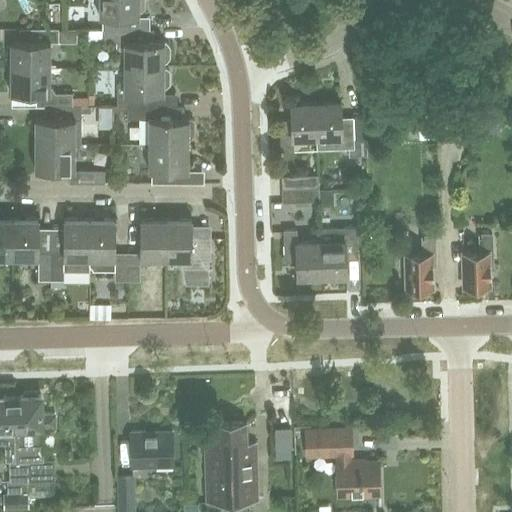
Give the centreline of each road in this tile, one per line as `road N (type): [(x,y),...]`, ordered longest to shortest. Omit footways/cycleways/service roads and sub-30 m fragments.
road 1 (residential): [(263,319),(232,335),(0,340)]
road 2 (residential): [(263,319),(247,292),(243,73)]
road 3 (residential): [(458,327),(281,330),(263,319)]
road 4 (residential): [(197,191),(0,190)]
road 5 (residential): [(462,511),(458,327)]
road 6 (residential): [(243,73),(334,45),(362,0)]
